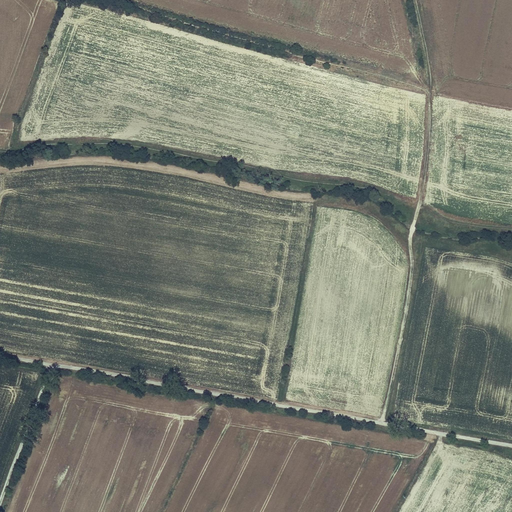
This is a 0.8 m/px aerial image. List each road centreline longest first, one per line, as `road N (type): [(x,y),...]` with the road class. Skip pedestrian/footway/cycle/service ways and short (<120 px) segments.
road 1 (track): [(50,365),(511,447)]
road 2 (track): [(381,423),(409,286),(427,93)]
road 3 (track): [(0,504),(50,365)]
